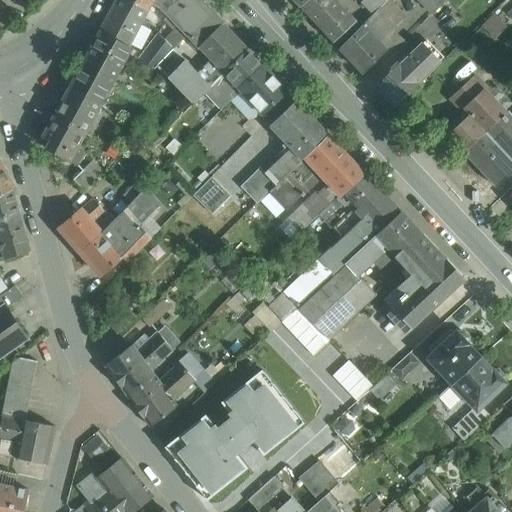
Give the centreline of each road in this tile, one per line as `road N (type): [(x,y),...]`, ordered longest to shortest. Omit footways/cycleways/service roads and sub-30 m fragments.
road 1 (tertiary): [(254,0),(511,262)]
road 2 (residential): [(0,75),(96,394)]
road 3 (unknown): [(503,253),(376,370)]
road 4 (residential): [(96,394),(192,511)]
road 5 (residential): [(96,394),(74,430),(51,511)]
